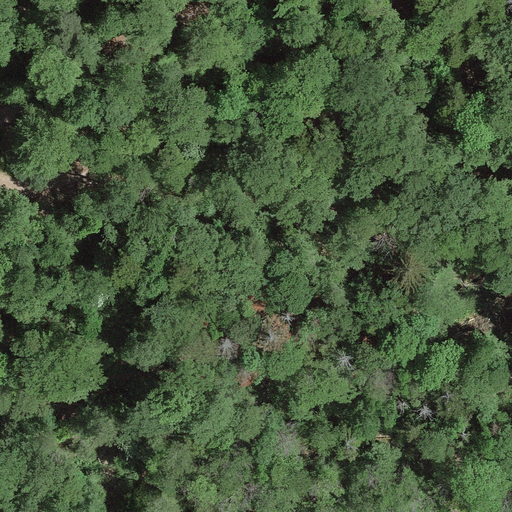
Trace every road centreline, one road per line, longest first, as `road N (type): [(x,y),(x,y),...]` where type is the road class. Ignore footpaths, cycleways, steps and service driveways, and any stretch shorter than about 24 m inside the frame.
road 1 (track): [(0,182),(26,192),(52,187),(156,145),(511,60)]
road 2 (track): [(0,116),(20,98),(228,0)]
